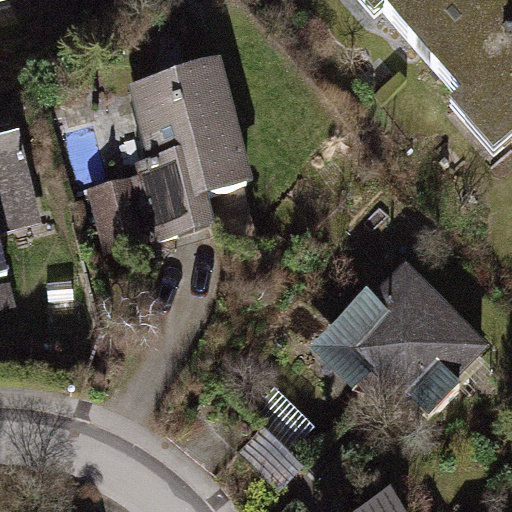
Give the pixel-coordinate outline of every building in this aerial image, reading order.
[(0,0),(0,12),(42,3),(41,0),(0,0)] [(511,0),(367,0),(377,10),(388,1),(464,88),(454,96),(498,147),(511,134),(511,0)] [(221,63),(131,88),(151,162),(137,166),(140,177),(88,191),(106,255),(220,224),(212,194),(253,183),(221,63)] [(14,122),(0,126),(0,274),(11,272),(2,239),(46,228),(20,131),(17,132),(14,122)] [(494,347),(408,263),(375,296),(370,291),(312,349),(354,390),(358,386),(408,435),(429,415),(432,418),(465,386),(460,381),(494,347)] [(306,469),(262,429),(238,454),(282,495),(306,469)] [(404,511),(390,489),(354,511),(404,511)]
